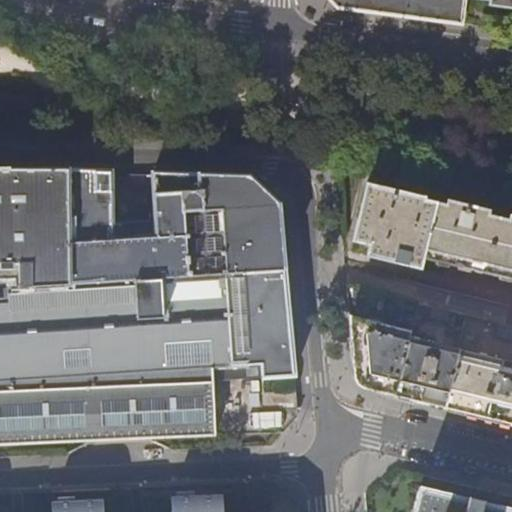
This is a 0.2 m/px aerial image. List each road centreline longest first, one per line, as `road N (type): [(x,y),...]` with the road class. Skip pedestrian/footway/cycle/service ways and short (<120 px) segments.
road 1 (residential): [(0,155),(290,171),(301,187),(324,418)]
road 2 (residential): [(327,465),(0,478)]
road 3 (residential): [(278,31),(42,0)]
road 4 (residential): [(278,31),(511,63)]
road 5 (residential): [(511,463),(324,418)]
